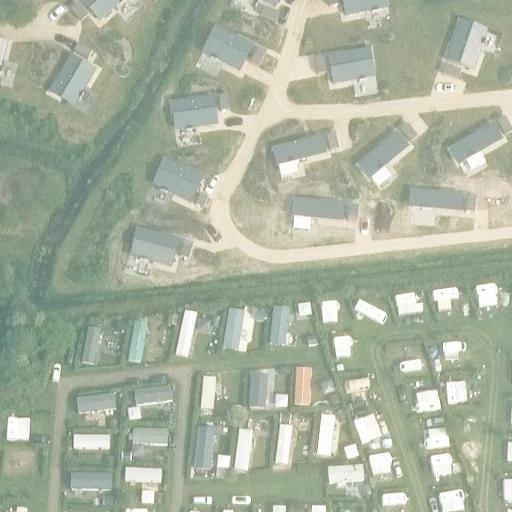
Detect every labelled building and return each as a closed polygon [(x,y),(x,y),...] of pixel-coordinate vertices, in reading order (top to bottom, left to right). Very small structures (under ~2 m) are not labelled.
[(80,0),(80,1),(98,22),(123,0),(80,0)] [(335,0),(326,0),(328,8),(337,6),(335,0)] [(341,0),(345,17),(382,10),(380,0),(341,0)] [(76,5),(69,11),(80,23),(86,17),(76,5)] [(259,17),(274,23),(277,15),(262,9),(259,17)] [(459,22),(445,62),(472,71),(484,35),(471,30),(472,27),(459,22)] [(211,42),(205,55),(238,72),(251,47),(214,28),(208,41),(211,42)] [(77,45),(72,53),(86,61),(91,53),(77,45)] [(256,50),(249,64),(257,68),(264,54),(256,50)] [(346,53),(309,72),(311,84),(314,83),(320,95),(356,80),(346,53)] [(69,57),(48,93),(60,100),(62,97),(74,104),(94,72),(69,57)] [(459,72),(444,68),(441,76),(457,81),(459,72)] [(226,96),(217,97),(220,113),(228,112),(226,96)] [(212,98),(171,104),(173,118),(176,117),(178,131),(216,126),(212,98)] [(511,130),(505,119),(498,123),(506,137),(511,132),(511,130)] [(407,125),(400,131),(410,143),(417,137),(407,125)] [(491,125),(448,150),(459,167),(502,141),(491,125)] [(334,135),(325,137),(329,152),(337,150),(334,135)] [(394,135),(356,167),(368,182),(408,149),(394,135)] [(325,155),(321,138),(272,148),(276,167),(325,155)] [(161,175),(155,188),(189,204),(201,179),(164,161),(158,174),(161,175)] [(459,196),(411,192),(411,209),(460,213),(459,196)] [(206,199),(199,196),(197,201),(194,207),(201,210),(206,199)] [(342,205),(293,200),(290,216),(341,222),(342,205)] [(356,206),(347,206),(346,222),(355,222),(356,206)] [(178,241),(137,229),(129,257),(170,268),(178,241)] [(182,245),(178,260),(187,262),(191,247),(187,246),(182,245)] [(183,313),(174,359),(186,361),(190,337),(195,338),(196,332),(192,331),(195,315),(183,313)] [(274,314),(269,346),(280,347),(281,340),(285,340),(287,333),(283,333),(285,316),(274,314)] [(228,315),(223,350),(235,352),(240,317),(228,315)] [(139,363),(146,326),(134,323),(127,361),(139,363)] [(91,368),(99,331),(87,329),(80,366),(91,368)] [(295,370),(293,407),(308,408),(310,371),(295,370)] [(250,375),(248,410),(260,410),(262,375),(250,375)] [(214,380),(202,379),(200,410),(211,411),(213,393),(218,393),(218,386),(214,386),(214,380)] [(170,401),(169,388),(133,393),(135,405),(170,401)] [(112,408),(111,396),(75,401),(77,413),(112,408)] [(329,457),(333,418),(320,417),(316,455),(329,457)] [(286,466),(291,428),(279,427),(274,464),(286,466)] [(204,473),(210,432),(199,430),(193,472),(204,473)] [(246,472),(251,433),(238,432),(233,470),(246,472)] [(107,450),(108,438),(73,437),(73,449),(107,450)] [(331,483),(360,480),(360,468),(330,471),(331,483)] [(124,482),(160,484),(160,472),(124,470),(124,482)] [(110,489),(110,477),(72,476),(72,488),(110,489)]
